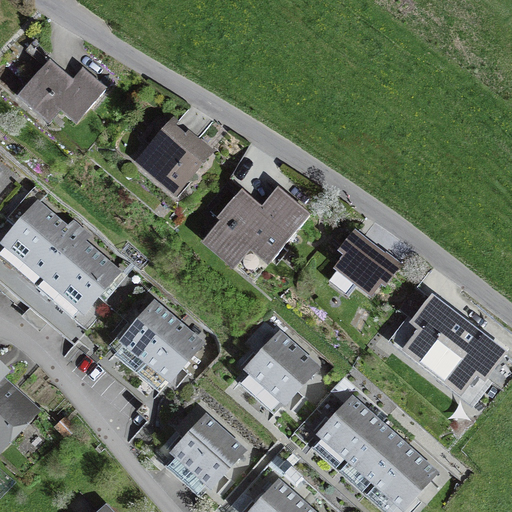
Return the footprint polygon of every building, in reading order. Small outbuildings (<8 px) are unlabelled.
[(50,60),(18,97),(38,115),(42,109),(53,119),(61,111),(76,124),(106,89),(83,69),(74,80),(50,60)] [(174,123),(141,162),(176,192),(209,153),(174,123)] [(223,222),(207,241),(255,282),(311,215),(279,189),(263,208),(256,202),(251,208),(238,196),(219,218),(223,222)] [(69,231),(38,205),(6,243),(85,310),(117,273),(81,242),(87,236),(74,225),(69,231)] [(349,257),(338,271),(370,295),(380,282),(384,285),(396,270),(354,238),(343,253),(349,257)] [(504,354),(433,299),(396,347),(467,402),(504,354)] [(146,362),(178,325),(155,305),(123,343),(146,362)] [(201,344),(178,325),(146,362),(169,382),(201,344)] [(280,336),(248,373),(284,405),(317,368),(280,336)] [(0,443),(25,416),(0,393),(0,376),(3,373),(0,369),(0,443)] [(353,401),(320,437),(347,462),(380,425),(353,401)] [(207,419),(174,456),(210,488),(243,451),(207,419)] [(65,420),(57,426),(67,436),(74,430),(65,420)] [(380,425),(347,462),(374,485),(406,448),(380,425)] [(406,448),(374,485),(402,510),(434,473),(406,448)] [(296,486),(302,478),(291,469),(285,476),(296,486)] [(279,484),(254,511),(303,511),(306,508),(279,484)]
